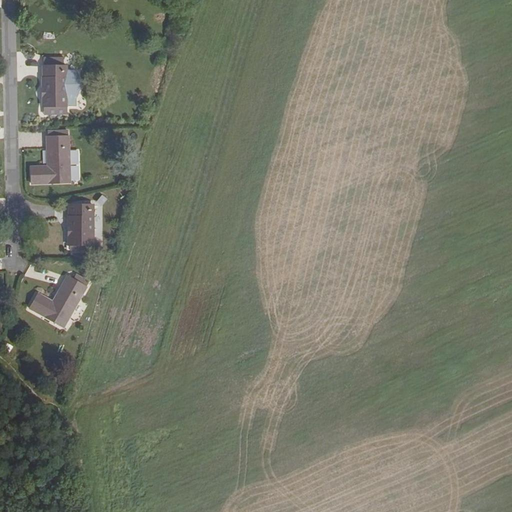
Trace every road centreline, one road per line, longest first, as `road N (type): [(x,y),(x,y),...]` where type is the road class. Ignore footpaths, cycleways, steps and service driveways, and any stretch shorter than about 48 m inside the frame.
road 1 (residential): [(4,0),(15,257)]
road 2 (track): [(46,511),(38,403),(0,359)]
